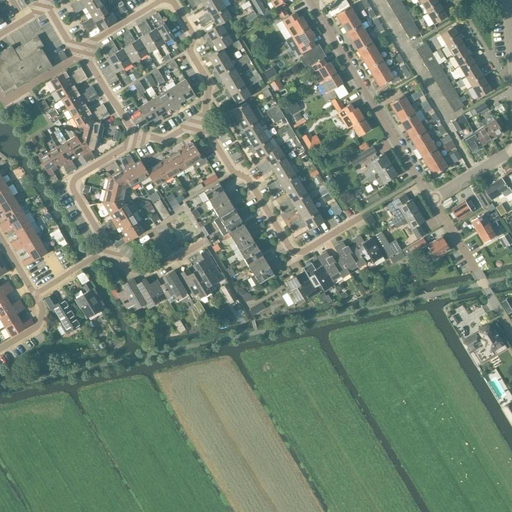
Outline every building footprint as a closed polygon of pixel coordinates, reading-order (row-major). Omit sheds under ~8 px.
[(77,0),(70,5),(72,9),(87,0),(77,0)] [(85,7),(88,13),(103,4),(100,0),(87,0),(72,9),(75,13),(85,7)] [(198,18),(200,22),(225,7),(220,0),(216,0),(204,7),(208,12),(198,18)] [(249,0),(258,13),(265,9),(259,0),(249,0)] [(345,0),(344,0),(336,5),(339,10),(348,5),(345,0)] [(426,0),(421,3),(427,14),(440,6),(436,0),(426,0)] [(404,6),(401,1),(390,7),(393,12),(404,6)] [(81,24),(83,28),(108,13),(103,4),(88,13),(91,18),(81,24)] [(275,10),(278,14),(285,10),(287,8),(285,4),(282,5),(275,10)] [(121,14),(126,11),(123,6),(118,9),(121,14)] [(336,14),(341,23),(355,15),(350,6),(336,14)] [(407,11),(404,6),(393,12),(397,17),(407,11)] [(440,6),(427,14),(428,15),(433,24),(446,16),(440,6)] [(200,22),(203,27),(212,21),(216,27),(231,17),(225,7),(200,22)] [(367,12),(370,18),(375,15),(371,9),(367,12)] [(285,10),(278,14),(280,18),(287,14),(285,10)] [(0,15),(0,23),(13,15),(11,11),(1,17),(0,15)] [(410,17),(407,11),(397,17),(400,23),(410,17)] [(108,13),(83,28),(86,32),(96,26),(99,31),(114,22),(108,13)] [(159,25),(155,27),(162,39),(164,42),(172,37),(158,13),(153,15),(153,16),(159,25)] [(254,13),(249,16),(250,18),(252,21),(257,18),(255,15),(254,13)] [(341,23),(346,32),(361,24),(359,20),(361,19),(358,13),(355,15),(341,23)] [(284,20),(282,21),(291,36),(291,38),(308,27),(301,16),(297,19),(294,14),(284,20)] [(250,18),(249,16),(244,19),(245,21),(247,24),(252,21),(250,18)] [(413,22),(410,17),(400,23),(403,28),(413,22)] [(145,21),(141,23),(156,47),(164,42),(162,39),(155,27),(150,30),(145,21)] [(417,27),(413,22),(403,28),(406,34),(417,27)] [(142,35),(138,37),(147,52),(156,47),(141,23),(137,26),(142,35)] [(206,39),(208,43),(226,33),(221,24),(216,27),(206,33),(209,37),(206,39)] [(346,32),(352,41),(366,33),(361,24),(346,32)] [(308,27),(291,38),(301,53),(311,47),(314,46),(311,40),(314,38),(308,27)] [(417,27),(406,34),(409,38),(419,32),(417,27)] [(440,34),(446,45),(459,37),(452,27),(440,34)] [(128,31),(124,33),(139,57),(147,52),(138,37),(134,40),(128,31)] [(125,45),(121,47),(131,62),(139,57),(124,33),(120,36),(125,45)] [(216,51),(222,48),(232,42),(226,33),(208,43),(210,47),(213,46),(216,51)] [(352,41),(357,50),(371,41),(366,33),(352,41)] [(11,46),(0,52),(0,86),(3,91),(15,84),(17,88),(52,67),(43,51),(46,50),(37,36),(18,47),(13,50),(11,46)] [(446,45),(452,55),(465,48),(459,37),(446,45)] [(232,43),(235,48),(240,45),(237,39),(232,43)] [(112,41),(107,44),(122,68),(131,62),(121,47),(117,50),(112,41)] [(357,50),(363,59),(377,50),(371,41),(357,50)] [(426,43),(416,49),(419,54),(429,48),(426,43)] [(122,68),(107,44),(104,46),(103,46),(109,55),(105,58),(113,73),(122,68)] [(209,61),(212,66),(227,57),(222,48),(203,59),(206,63),(209,61)] [(429,48),(419,54),(422,60),(432,53),(429,48)] [(452,55),(459,66),(471,58),(465,48),(452,55)] [(176,49),(171,52),(174,57),(179,54),(176,49)] [(312,49),(302,55),(305,60),(315,54),(312,49)] [(363,59),(368,68),(382,59),(377,50),(363,59)] [(436,51),(432,53),(435,58),(439,64),(441,63),(446,60),(442,54),(439,56),(436,51)] [(63,52),(58,55),(62,62),(67,59),(63,52)] [(432,53),(422,60),(425,65),(435,58),(432,53)] [(315,54),(305,60),(308,64),(318,58),(315,54)] [(247,55),(241,58),(244,63),(250,60),(247,55)] [(212,74),(215,78),(233,67),(227,57),(212,66),(215,72),(212,74)] [(244,63),(241,58),(236,61),(239,67),(244,63)] [(315,79),(318,83),(335,73),(328,62),(325,64),(321,58),(308,66),(312,72),(316,70),(320,76),(315,79)] [(435,58),(425,65),(429,70),(439,64),(435,58)] [(459,66),(465,76),(477,69),(471,58),(459,66)] [(368,68),(373,77),(388,68),(382,59),(368,68)] [(168,63),(171,68),(176,66),(173,60),(168,63)] [(405,64),(400,67),(407,80),(412,77),(405,64)] [(439,64),(429,70),(432,75),(442,69),(441,68),(439,64)] [(49,80),(55,90),(84,73),(80,67),(71,73),(70,75),(68,76),(65,71),(49,80)] [(220,80),(223,85),(239,76),(233,67),(215,78),(217,82),(220,80)] [(270,68),(263,72),(267,80),(274,76),(270,68)] [(388,68),(373,77),(379,86),(389,80),(393,77),(388,68)] [(442,69),(432,75),(435,80),(445,74),(442,69)] [(465,76),(471,87),(484,79),(477,69),(465,76)] [(152,73),(155,78),(161,75),(157,70),(152,73)] [(55,90),(60,99),(76,90),(73,85),(76,83),(78,84),(87,78),(84,73),(55,90)] [(341,84),(335,73),(318,83),(324,94),(341,84)] [(149,74),(145,77),(151,87),(156,84),(149,74)] [(258,74),(253,77),(256,82),(261,79),(258,74)] [(393,77),(389,80),(392,84),(400,79),(398,74),(393,77)] [(445,74),(435,80),(438,86),(448,79),(445,74)] [(161,75),(155,78),(158,83),(164,80),(161,75)] [(223,92),(226,96),(244,85),(239,76),(223,85),(227,90),(223,92)] [(253,77),(247,80),(250,85),(256,82),(253,77)] [(184,79),(175,84),(185,99),(190,96),(192,100),(196,97),(184,79)] [(277,79),(269,84),(274,92),(282,87),(277,79)] [(448,79),(438,86),(441,91),(451,84),(448,79)] [(484,79),(471,87),(478,97),(490,90),(484,79)] [(133,84),(136,89),(142,86),(139,81),(133,84)] [(175,84),(166,90),(177,109),(181,106),(179,103),(185,99),(175,84)] [(451,84),(441,91),(444,96),(454,90),(453,88),(451,85),(451,84)] [(62,111),(66,109),(95,91),(91,85),(82,91),(81,93),(79,94),(76,90),(60,99),(64,105),(59,108),(62,111)] [(244,85),(226,96),(228,100),(231,98),(235,104),(250,95),(244,85)] [(142,86),(136,89),(139,95),(145,91),(142,86)] [(261,93),(265,98),(270,94),(267,89),(261,93)] [(166,90),(157,95),(166,110),(171,107),(173,111),(177,109),(166,90)] [(416,92),(411,95),(414,101),(419,98),(423,95),(420,90),(416,92)] [(444,96),(447,101),(457,95),(454,90),(444,96)] [(66,109),(72,118),(87,108),(85,104),(87,102),(89,103),(98,97),(95,91),(66,109)] [(157,95),(147,101),(159,120),(162,117),(160,114),(166,110),(157,95)] [(403,95),(390,103),(395,112),(409,104),(413,101),(409,97),(406,99),(403,95)] [(447,101),(450,107),(461,100),(457,95),(447,101)] [(333,105),(340,101),(338,97),(331,101),(333,105)] [(286,106),(283,108),(287,113),(290,112),(291,115),(300,109),(295,101),(293,102),(291,100),(285,104),(286,106)] [(461,100),(450,107),(454,112),(464,106),(461,100)] [(147,101),(137,107),(146,122),(152,119),(154,122),(159,120),(147,101)] [(340,101),(333,105),(336,110),(343,105),(340,101)] [(233,115),(237,121),(251,112),(245,102),(227,113),(230,117),(233,115)] [(484,102),(474,109),(477,114),(480,112),(481,115),(489,110),(484,102)] [(77,127),(81,125),(106,109),(103,104),(93,110),(93,112),(90,113),(87,108),(72,118),(77,127)] [(350,126),(362,119),(356,108),(352,110),(349,104),(336,112),(346,129),(350,126)] [(395,112),(400,121),(414,113),(409,104),(395,112)] [(497,110),(499,113),(504,110),(501,104),(494,108),(495,111),(497,110)] [(277,106),(271,109),(275,114),(280,111),(278,108),(277,106)] [(84,129),(83,133),(96,136),(101,137),(103,127),(99,126),(100,121),(109,115),(106,109),(81,125),(84,129)] [(275,114),(271,109),(266,112),(269,117),(275,114)] [(55,110),(48,114),(50,119),(58,114),(55,110)] [(236,128),(239,132),(257,121),(251,112),(237,121),(240,126),(236,128)] [(282,113),(274,118),(277,122),(284,118),(282,113)] [(400,121),(406,130),(420,122),(414,113),(400,121)] [(465,119),(463,115),(456,119),(450,123),(455,131),(456,130),(458,132),(464,128),(461,124),(466,120),(465,119)] [(362,119),(350,126),(356,137),(369,130),(362,119)] [(494,119),(484,125),(491,138),(502,131),(494,119)] [(420,122),(406,130),(411,139),(425,131),(422,126),(427,123),(425,120),(420,122)] [(244,134),(248,139),(262,131),(257,121),(239,132),(241,136),(244,134)] [(288,124),(283,127),(286,133),(291,129),(290,127),(288,124)] [(484,125),(473,132),(480,144),(491,138),(484,125)] [(286,133),(283,127),(277,131),(280,136),(286,133)] [(248,147),(250,151),(268,140),(262,131),(248,139),(251,145),(248,147)] [(411,139),(417,148),(430,140),(425,131),(411,139)] [(42,132),(37,136),(41,141),(46,138),(42,132)] [(480,144),(473,132),(463,138),(470,150),(480,144)] [(77,140),(90,160),(94,157),(89,149),(93,150),(96,136),(83,133),(82,137),(77,139),(77,140)] [(441,139),(444,144),(445,144),(451,140),(448,135),(441,139)] [(80,154),(85,162),(90,160),(77,140),(77,139),(75,136),(66,141),(75,157),(80,154)] [(310,137),(304,141),(309,148),(319,142),(315,136),(311,139),(310,137)] [(34,138),(28,141),(31,146),(37,143),(37,142),(34,137),(34,138)] [(259,158),(263,156),(273,149),(268,140),(250,151),(253,155),(256,153),(259,158)] [(417,148),(422,157),(436,149),(430,140),(417,148)] [(451,140),(445,144),(449,150),(455,147),(451,140)] [(66,141),(57,147),(71,171),(76,168),(71,160),(75,157),(66,141)] [(192,143),(183,148),(192,164),(195,169),(208,162),(207,161),(203,154),(202,153),(200,155),(192,143)] [(358,147),(361,151),(363,150),(368,147),(365,143),(358,147)] [(256,167),(259,171),(284,156),(278,146),(273,149),(263,156),(266,161),(256,167)] [(372,146),(354,157),(358,164),(376,153),(372,146)] [(57,147),(47,152),(57,168),(62,165),(67,173),(71,171),(57,147)] [(183,148),(173,154),(183,170),(192,164),(183,148)] [(422,157),(428,166),(441,158),(436,149),(422,157)] [(461,157),(457,150),(453,152),(451,153),(453,156),(455,155),(457,159),(461,157)] [(40,153),(37,155),(39,158),(38,158),(52,182),(57,179),(52,171),(57,168),(47,152),(42,156),(40,153)] [(370,171),(363,175),(365,178),(389,164),(383,153),(366,164),(370,171)] [(130,154),(125,157),(140,181),(149,176),(145,171),(146,170),(143,165),(141,162),(140,160),(135,163),(130,154)] [(173,154),(164,159),(173,175),(183,170),(173,154)] [(271,169),(274,174),(289,165),(284,156),(259,171),(261,175),(271,169)] [(126,168),(121,171),(129,185),(130,187),(140,181),(125,157),(121,160),(126,168)] [(441,158),(428,166),(433,175),(447,167),(441,158)] [(164,159),(155,165),(164,180),(173,175),(164,159)] [(389,164),(365,178),(368,182),(374,179),(375,180),(380,177),(383,183),(396,175),(389,164)] [(146,170),(145,171),(149,176),(155,186),(164,180),(155,165),(146,170)] [(268,185),(270,190),(295,175),(289,165),(274,174),(278,179),(268,185)] [(111,175),(108,177),(124,188),(129,185),(121,171),(120,170),(111,175)] [(318,174),(314,176),(319,183),(322,181),(318,174)] [(283,188),(286,193),(301,184),(295,175),(270,190),(273,194),(283,188)] [(203,192),(208,200),(223,191),(220,187),(230,181),(228,176),(203,191),(203,192)] [(212,176),(205,180),(208,184),(215,180),(212,176)] [(108,177),(105,190),(123,194),(124,188),(108,177)] [(485,188),(491,199),(502,193),(504,196),(506,196),(511,192),(511,190),(509,186),(508,187),(502,178),(485,188)] [(200,183),(193,187),(196,192),(203,187),(200,183)] [(279,204),(281,208),(306,193),(301,184),(286,193),(289,198),(279,204)] [(0,202),(12,195),(6,186),(0,190),(0,202)] [(326,186),(320,189),(324,195),(329,192),(326,186)] [(143,196),(141,197),(150,200),(147,194),(143,187),(139,190),(143,196)] [(208,200),(213,208),(238,193),(235,189),(225,195),(223,191),(208,200)] [(102,203),(121,200),(123,194),(105,190),(102,203)] [(327,202),(333,198),(329,192),(323,196),(327,202)] [(377,192),(371,195),(374,200),(380,197),(377,192)] [(213,208),(218,217),(233,208),(230,203),(240,197),(238,193),(213,208)] [(294,207),(297,212),(312,203),(306,193),(281,208),(284,213),(294,207)] [(182,194),(175,198),(178,203),(184,199),(182,194)] [(0,209),(3,214),(18,205),(12,195),(0,202),(0,209)] [(404,195),(390,203),(394,209),(393,210),(392,210),(396,217),(391,221),(393,225),(417,210),(410,199),(408,201),(404,195)] [(478,201),(483,209),(490,205),(485,197),(478,201)] [(178,203),(175,198),(168,202),(171,207),(178,203)] [(153,203),(155,207),(162,203),(160,199),(153,203)] [(109,215),(110,214),(110,213),(125,205),(124,205),(121,200),(102,203),(109,215)] [(472,210),(475,208),(471,200),(467,203),(466,201),(453,209),(459,219),(472,211),(472,210)] [(153,210),(149,203),(144,206),(148,213),(153,210)] [(290,223),(293,227),(318,212),(312,203),(297,212),(300,217),(290,223)] [(105,223),(107,228),(131,213),(126,204),(124,205),(125,205),(110,213),(110,214),(113,218),(105,223)] [(337,204),(330,209),(334,215),(334,216),(341,212),(341,211),(337,205),(337,204)] [(489,205),(485,208),(488,212),(494,208),(492,204),(490,205),(489,205)] [(0,223),(0,227),(1,228),(23,214),(18,205),(3,214),(6,219),(0,223)] [(213,220),(218,228),(248,210),(245,205),(235,211),(233,208),(218,217),(213,220)] [(157,211),(160,215),(167,211),(164,207),(157,211)] [(190,211),(195,219),(200,215),(195,208),(190,211)] [(223,236),(228,233),(243,224),(241,220),(250,214),(248,210),(218,228),(223,236)] [(417,210),(393,225),(395,228),(402,224),(402,225),(407,223),(417,239),(424,235),(424,234),(425,233),(422,229),(421,230),(418,224),(423,221),(417,210)] [(167,211),(160,215),(162,220),(169,215),(167,211)] [(485,213),(472,221),(478,232),(496,221),(501,219),(496,211),(487,217),(485,213)] [(155,212),(149,216),(154,223),(159,219),(155,212)] [(318,212),(293,227),(295,231),(305,225),(309,230),(323,222),(318,212)] [(118,227),(121,232),(137,222),(131,213),(107,228),(110,232),(118,227)] [(12,228),(15,233),(29,224),(23,214),(1,228),(3,233),(12,228)] [(496,221),(478,232),(484,242),(497,235),(493,228),(498,225),(496,221)] [(137,222),(121,232),(124,237),(113,244),(115,248),(143,231),(137,222)] [(228,233),(233,242),(258,226),(255,222),(245,228),(243,224),(228,233)] [(9,243),(12,247),(34,233),(29,224),(15,233),(18,238),(9,243)] [(233,242),(238,250),(253,241),(250,237),(260,231),(258,226),(233,242)] [(58,232),(53,235),(56,241),(61,248),(66,244),(61,237),(58,232)] [(23,246),(26,251),(40,242),(34,233),(12,247),(14,251),(23,246)] [(511,242),(507,234),(502,237),(507,246),(511,243),(511,242)] [(351,240),(355,246),(359,252),(365,263),(367,266),(382,256),(370,237),(360,243),(356,236),(351,240)] [(422,238),(407,247),(410,252),(411,253),(412,252),(415,251),(419,248),(422,247),(419,249),(420,251),(421,252),(424,257),(430,253),(433,260),(435,259),(435,260),(440,257),(439,256),(445,252),(448,251),(441,239),(434,244),(433,243),(428,246),(427,244),(425,245),(426,244),(425,241),(422,238)] [(238,250),(243,258),(268,244),(266,240),(265,239),(255,245),(253,241),(238,250)] [(395,239),(382,248),(388,258),(401,249),(395,239)] [(40,242),(26,251),(29,257),(21,262),(23,266),(46,252),(40,242)] [(334,249),(338,256),(348,271),(356,266),(357,268),(365,263),(359,252),(355,246),(349,250),(347,246),(345,247),(342,243),(334,249)] [(243,258),(248,267),(263,257),(261,253),(270,247),(268,244),(243,258)] [(194,265),(197,271),(206,286),(216,280),(214,276),(218,273),(205,251),(197,257),(200,262),(194,265)] [(401,252),(394,256),(397,260),(404,256),(401,252)] [(318,258),(322,266),(332,281),(340,276),(341,278),(349,273),(348,271),(338,256),(333,259),(331,255),(329,257),(326,253),(318,258)] [(248,267),(253,275),(278,260),(275,256),(266,262),(263,257),(248,267)] [(278,260),(253,275),(250,277),(255,285),(258,283),(273,274),(270,270),(280,264),(278,260)] [(308,265),(302,268),(304,271),(314,287),(317,292),(322,289),(323,291),(333,284),(332,281),(322,266),(315,270),(311,262),(308,265)] [(159,286),(163,292),(163,293),(166,298),(169,303),(176,298),(186,292),(177,276),(175,273),(173,270),(166,275),(163,276),(167,282),(159,286)] [(206,286),(197,271),(190,275),(187,270),(179,275),(192,296),(196,293),(199,298),(209,292),(206,287),(206,286)] [(286,293),(281,296),(287,306),(293,303),(294,306),(317,292),(304,271),(284,282),(290,291),(286,293)] [(135,285),(132,279),(123,284),(122,285),(125,289),(117,294),(122,301),(121,302),(123,304),(126,308),(133,303),(135,307),(144,301),(135,285)] [(145,279),(135,285),(144,301),(148,307),(158,301),(156,297),(163,293),(163,292),(159,286),(156,280),(148,285),(145,279)] [(0,290),(10,285),(7,281),(0,284),(0,290)] [(87,292),(76,298),(86,315),(101,306),(103,305),(94,288),(92,289),(87,281),(82,284),(87,292)] [(227,283),(221,287),(230,302),(237,298),(227,283)] [(271,284),(265,288),(269,293),(274,289),(271,284)] [(0,290),(0,304),(7,300),(4,294),(12,289),(10,285),(0,290)] [(324,293),(320,295),(325,304),(331,300),(327,295),(326,296),(324,293)] [(80,324),(74,315),(65,299),(57,304),(51,295),(44,300),(51,310),(52,309),(61,323),(67,333),(80,324)] [(0,304),(0,317),(21,304),(18,299),(10,304),(7,300),(0,304)] [(0,317),(0,320),(4,327),(19,319),(15,313),(24,308),(21,304),(0,317)] [(200,304),(195,307),(198,314),(202,320),(208,317),(204,310),(201,304),(200,304)] [(263,304),(253,309),(255,313),(265,308),(263,304)] [(454,316),(450,318),(454,325),(458,323),(454,316)] [(19,319),(4,327),(10,337),(33,323),(30,318),(21,323),(19,319)] [(483,344),(476,348),(482,358),(492,352),(492,351),(503,344),(503,343),(494,328),(490,330),(487,325),(483,327),(481,328),(482,330),(481,331),(479,331),(476,333),(483,344)] [(476,333),(463,341),(469,352),(476,348),(483,344),(476,333)] [(37,351),(29,354),(31,361),(40,357),(37,351)] [(511,403),(511,402),(502,407),(511,423),(511,403)]
